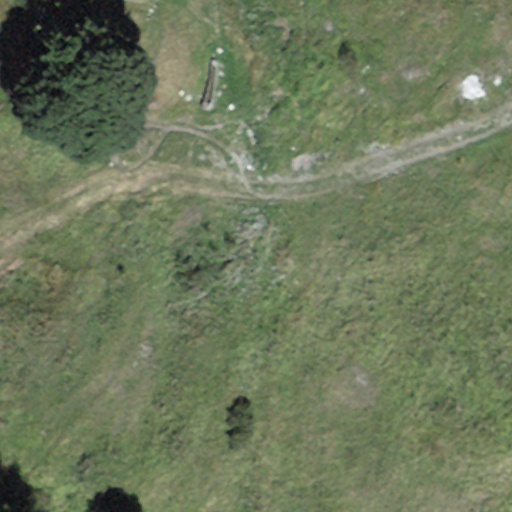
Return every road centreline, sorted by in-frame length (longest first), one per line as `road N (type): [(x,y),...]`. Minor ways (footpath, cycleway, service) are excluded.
road 1 (track): [(511,107),(410,148),(304,179),(251,184)]
road 2 (track): [(251,184),(183,175),(118,182),(0,245)]
